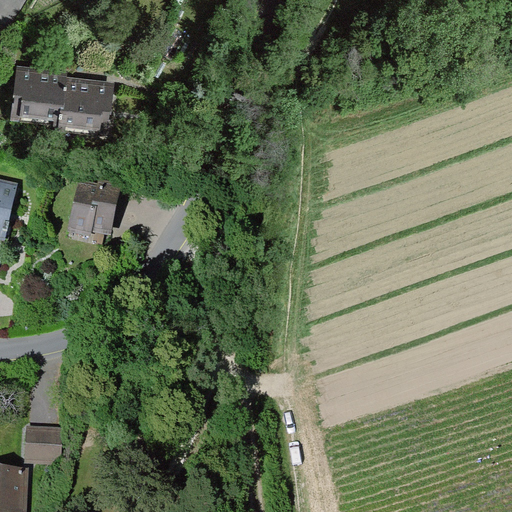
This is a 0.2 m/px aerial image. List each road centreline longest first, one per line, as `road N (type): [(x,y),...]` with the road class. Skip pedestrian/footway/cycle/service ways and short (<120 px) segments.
road 1 (residential): [(277,0),(183,231),(114,313),(51,344),(0,351)]
road 2 (track): [(225,380),(255,511)]
